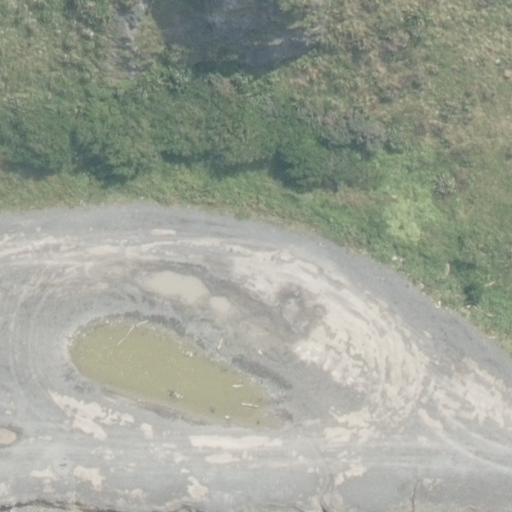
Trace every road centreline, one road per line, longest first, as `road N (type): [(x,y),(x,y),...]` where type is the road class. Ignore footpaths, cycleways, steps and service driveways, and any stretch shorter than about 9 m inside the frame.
road 1 (track): [(0,265),(103,249),(273,272),(459,463)]
road 2 (track): [(511,467),(97,439),(0,441)]
